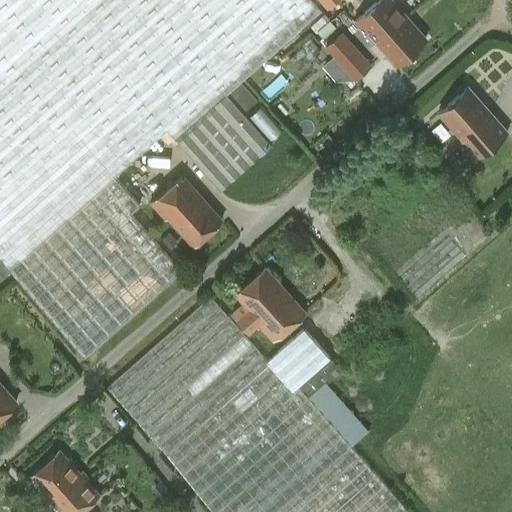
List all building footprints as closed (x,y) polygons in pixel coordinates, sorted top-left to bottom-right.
[(322,10),(313,0),(0,0),(0,256),(84,356),(181,269),(131,212),(140,204),(115,175),(168,129),(221,190),(272,144),(228,93),(322,10)] [(319,0),(327,8),(336,0),(319,0)] [(371,36),(375,40),(404,14),(391,0),(377,0),(354,21),(369,38),(371,36)] [(404,14),(375,40),(396,64),(425,38),(404,14)] [(349,73),(365,58),(342,31),(325,46),(349,73)] [(364,87),(381,73),(368,57),(350,71),(364,87)] [(468,87),(439,112),(463,139),(461,141),(476,158),(508,130),(468,87)] [(183,174),(152,202),(166,218),(169,216),(194,244),(223,218),(183,174)] [(237,292),(245,302),(230,315),(247,335),(251,332),(260,324),(274,339),(306,310),(266,266),(237,292)] [(304,328),(268,358),(266,360),(210,297),(108,388),(146,432),(190,484),(212,511),(410,511),(300,387),(331,358),(304,328)] [(0,414),(15,401),(0,383),(0,414)] [(43,463),(83,507),(100,492),(59,448),(43,463)] [(83,507),(43,463),(30,475),(54,502),(52,504),(59,511),(77,511),(81,509),(83,507)]
